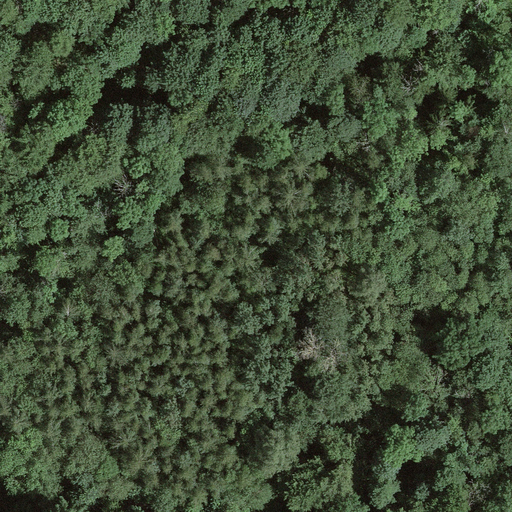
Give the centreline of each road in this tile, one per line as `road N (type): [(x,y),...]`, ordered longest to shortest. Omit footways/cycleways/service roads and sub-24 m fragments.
road 1 (track): [(0,360),(63,368),(195,511)]
road 2 (track): [(8,511),(107,503),(162,511)]
road 3 (track): [(372,511),(423,498),(511,450)]
